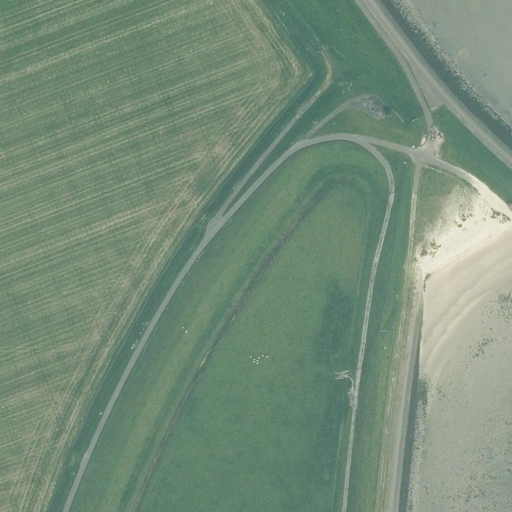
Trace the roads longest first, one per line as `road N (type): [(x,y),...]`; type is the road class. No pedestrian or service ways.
road 1 (unclassified): [(68,511),(149,325),(201,244),(307,146),(359,139)]
road 2 (unclassified): [(342,511),(365,297),(391,173),(359,139)]
road 3 (track): [(201,244),(331,71),(287,0)]
